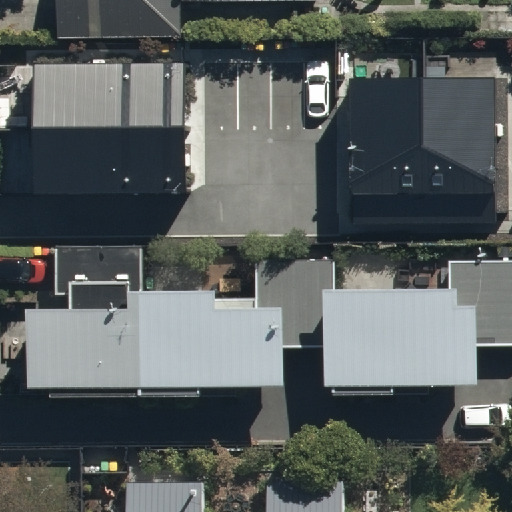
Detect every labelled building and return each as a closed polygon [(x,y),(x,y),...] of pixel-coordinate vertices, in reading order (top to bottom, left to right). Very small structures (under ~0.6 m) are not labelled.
[(56,0),(56,27),(182,27),(181,0),(56,0)] [(189,64),(34,64),(33,193),(189,193),(189,64)] [(497,77),(350,77),(350,194),(497,193),(497,77)] [(54,285),(24,285),(25,372),(52,372),(52,381),(141,381),(141,396),(218,396),(218,383),(293,383),(293,396),(309,396),(309,415),(333,415),(333,394),(416,394),(416,378),(489,378),(489,358),(511,357),(511,246),(511,247),(511,240),(415,241),(415,259),(351,259),(351,238),(230,239),(230,258),(143,258),(143,240),(54,240),(54,285)] [(511,511),(511,448),(450,449),(449,511),(511,511)] [(129,505),(61,505),(60,511),(391,511),(391,500),(345,501),(345,467),(266,468),(266,503),(204,503),(203,469),(129,469),(129,505)]
